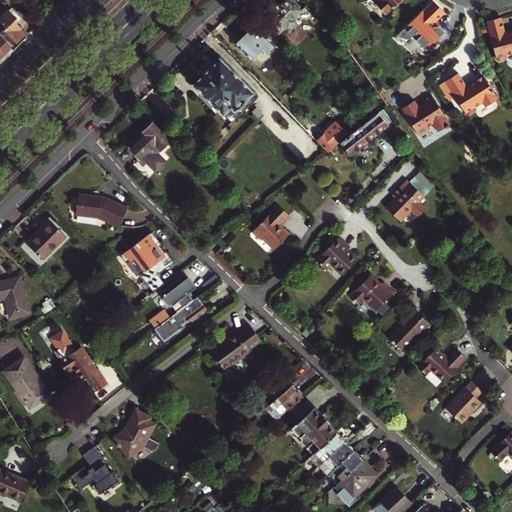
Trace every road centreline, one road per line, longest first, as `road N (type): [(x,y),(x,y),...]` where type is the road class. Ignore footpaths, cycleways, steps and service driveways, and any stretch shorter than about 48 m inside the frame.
road 1 (residential): [(252,298),(445,482)]
road 2 (residential): [(40,455),(252,298)]
road 3 (residential): [(80,134),(252,298)]
road 4 (residential): [(252,298),(277,280),(315,227),(345,216),(364,222),(392,261),(419,278)]
road 5 (primary): [(0,156),(162,0)]
road 6 (tertiary): [(80,134),(219,0)]
road 7 (primary): [(136,0),(0,133)]
road 8 (residential): [(445,482),(509,407),(511,395),(477,352)]
road 9 (unknown): [(480,5),(466,48),(403,96)]
road 10 (tertiary): [(89,0),(0,86)]
